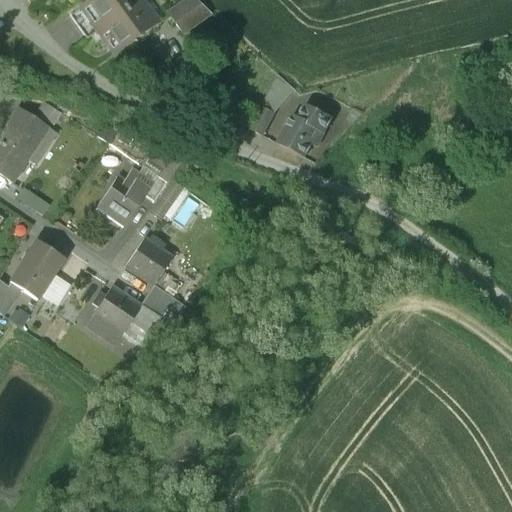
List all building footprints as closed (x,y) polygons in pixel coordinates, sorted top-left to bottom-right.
[(138,0),(94,0),(79,12),(95,34),(139,1),(138,0)] [(191,0),(188,0),(168,15),(182,35),(209,15),(191,0)] [(139,1),(95,34),(111,57),(156,24),(139,1)] [(95,34),(79,12),(70,18),(86,40),(95,34)] [(51,127),(61,113),(44,100),(33,115),(51,127)] [(297,120),(292,117),(277,146),(304,159),(311,146),(316,148),(331,120),(305,106),(297,120)] [(261,108),(249,131),(262,138),(274,115),(261,108)] [(18,110),(0,137),(0,175),(12,183),(47,129),(18,110)] [(125,183),(118,178),(95,211),(122,229),(144,198),(157,179),(143,169),(138,176),(132,172),(125,183)] [(157,179),(144,198),(154,204),(167,185),(157,179)] [(23,188),(16,199),(42,216),(49,206),(23,188)] [(38,245),(12,283),(39,301),(63,261),(38,245)] [(162,272),(136,255),(126,269),(153,286),(162,272)] [(140,307),(112,289),(93,317),(122,335),(140,307)] [(30,316),(20,308),(14,318),(24,325),(30,316)]
